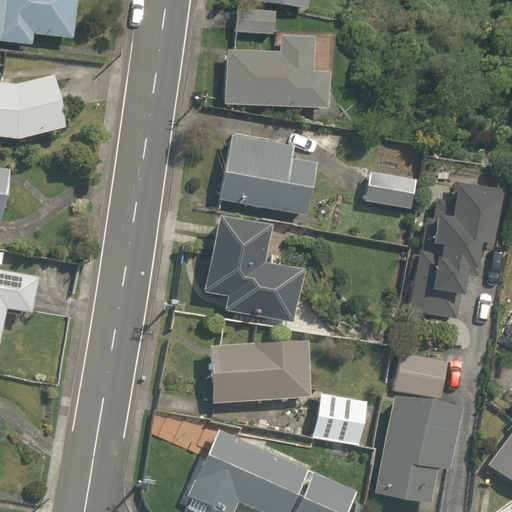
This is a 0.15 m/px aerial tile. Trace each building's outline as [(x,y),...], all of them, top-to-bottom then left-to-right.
[(72,42),(77,0),(0,0),(0,44),(30,48),(32,37),(72,42)] [(308,0),(252,0),(252,5),(306,13),(308,0)] [(272,37),(274,15),(236,12),(234,34),(272,37)] [(278,56),(226,54),(223,107),(326,112),(328,77),(323,76),(323,71),(311,71),(312,42),(279,40),(278,56)] [(14,89),(0,87),(0,141),(17,143),(63,132),(50,81),(14,89)] [(292,151),(229,139),(218,203),(306,219),(315,168),(290,164),(292,151)] [(415,183),(369,176),(364,204),(409,212),(415,183)] [(420,255),(418,255),(407,314),(455,322),(458,300),(460,300),(465,278),(476,280),(482,251),(490,252),(500,192),(453,186),(451,204),(435,202),(432,222),(425,221),(420,255)] [(226,300),(223,314),(292,326),(303,275),(262,267),(270,231),(217,221),(202,296),(226,300)] [(35,283),(0,276),(0,338),(5,313),(28,318),(35,283)] [(306,345),(208,350),(212,408),(308,401),(306,345)] [(445,364),(399,357),(392,393),(439,401),(445,364)] [(366,406),(319,397),(311,440),(357,449),(366,406)] [(460,413),(391,400),(373,496),(430,506),(436,472),(449,474),(460,413)] [(252,511),(288,511),(306,474),(217,433),(185,499),(214,511),(234,511),(238,505),(252,511)] [(511,487),(511,434),(486,469),(511,487)] [(312,476),(295,511),(346,511),(355,495),(312,476)]
